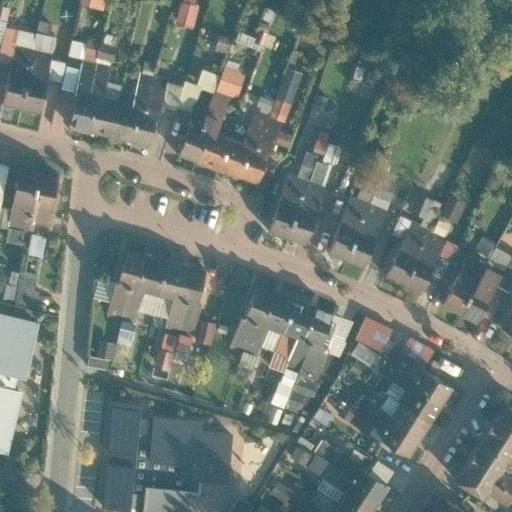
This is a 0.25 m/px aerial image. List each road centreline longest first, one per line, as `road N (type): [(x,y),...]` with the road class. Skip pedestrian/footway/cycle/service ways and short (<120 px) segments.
road 1 (residential): [(496,370),(366,303),(85,213)]
road 2 (residential): [(51,511),(85,213)]
road 3 (residential): [(407,511),(496,370)]
road 4 (residential): [(85,213),(92,161),(0,141)]
